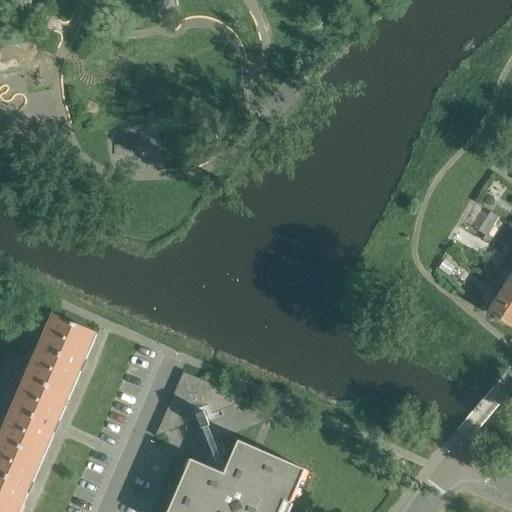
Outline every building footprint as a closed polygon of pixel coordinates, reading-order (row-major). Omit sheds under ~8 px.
[(511,146),(501,163),(511,170),(511,146)] [(445,261),(439,269),(449,276),(455,268),(445,261)] [(490,264),(483,275),(490,279),(497,269),(490,264)] [(500,296),(489,312),(511,326),(511,276),(510,280),(500,296)] [(53,316),(26,377),(68,396),(80,370),(82,371),(86,361),(84,360),(95,334),(53,316)] [(156,437),(204,418),(248,400),(183,372),(156,436),(155,436),(156,437)] [(26,377),(0,437),(0,438),(42,457),(53,431),(55,432),(59,423),(57,422),(68,396),(26,377)] [(0,438),(0,510),(4,511),(18,511),(27,492),(29,493),(33,484),(31,483),(42,457),(0,438)] [(215,441),(215,443),(206,466),(191,460),(167,511),(286,511),(305,470),(238,441),(226,468),(215,441)]
